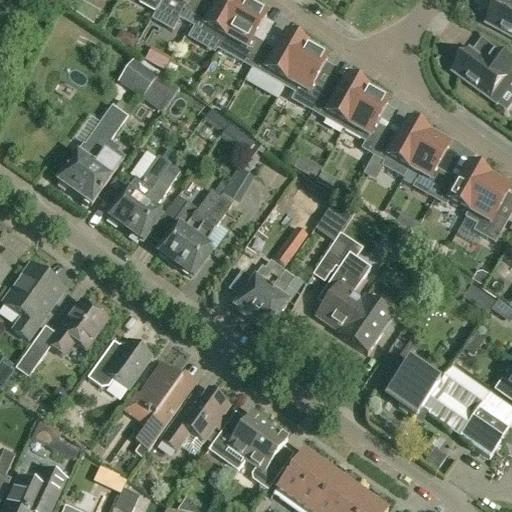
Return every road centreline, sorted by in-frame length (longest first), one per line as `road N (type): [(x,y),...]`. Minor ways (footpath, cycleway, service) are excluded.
road 1 (residential): [(461,511),(0,185)]
road 2 (residential): [(388,67),(511,159)]
road 3 (track): [(0,121),(55,0)]
